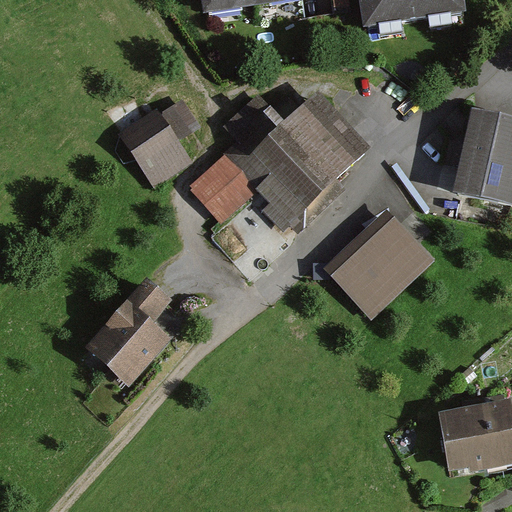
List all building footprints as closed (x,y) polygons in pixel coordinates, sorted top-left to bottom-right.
[(307,0),(201,0),(204,16),(308,1),(307,0)] [(464,0),(359,0),(364,31),(467,16),(464,0)] [(243,146),(195,191),(221,218),(255,185),(290,223),(369,149),(323,101),(287,134),(257,102),(228,129),(243,146)] [(154,109),(120,135),(158,186),(193,161),(154,109)] [(511,123),(471,115),(453,196),(511,209),(511,123)] [(384,212),(325,272),(370,316),(429,257),(384,212)] [(93,356),(131,387),(168,343),(148,327),(167,304),(149,288),(93,356)] [(511,407),(511,403),(439,416),(449,476),(511,465),(511,407)]
